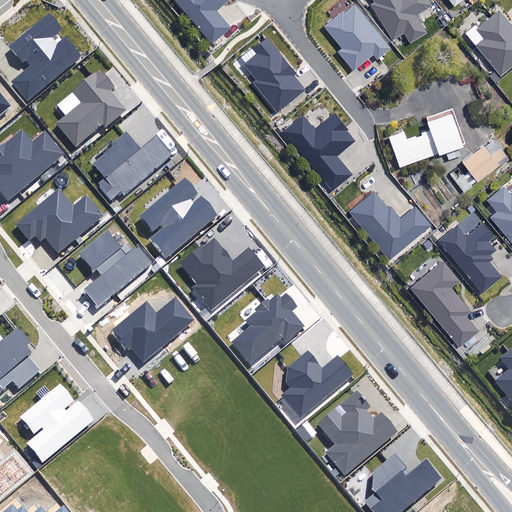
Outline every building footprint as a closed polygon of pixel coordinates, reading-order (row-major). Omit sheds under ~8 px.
[(173,0),(210,45),(231,28),(217,11),(230,0),(173,0)] [(369,4),(391,41),(404,34),(409,43),(427,33),(416,15),(432,6),(428,0),(372,0),(373,2),(369,4)] [(341,16),(328,26),(346,48),(342,51),(353,65),(367,55),(364,52),(371,47),(376,53),(386,45),(356,7),(343,18),(341,16)] [(511,26),(499,11),(478,28),(475,24),(465,33),(502,77),(511,68),(511,26)] [(52,35),(60,29),(49,15),(10,46),(23,63),(26,60),(31,66),(13,81),(29,101),(87,55),(68,31),(57,40),(52,35)] [(251,83),(278,115),(308,90),(296,76),(300,73),(268,35),(252,49),(257,52),(243,64),(255,79),(251,83)] [(55,123),(75,147),(102,124),(106,128),(127,110),(110,90),(114,87),(101,71),(97,74),(95,71),(56,104),(65,115),(55,123)] [(0,114),(11,105),(0,91),(0,114)] [(389,137),(399,167),(438,154),(438,156),(462,147),(449,109),(425,118),(430,133),(407,141),(404,132),(389,137)] [(284,131),(333,191),(354,175),(337,154),(357,138),(335,112),(314,129),(303,116),(284,131)] [(0,190),(8,200),(64,153),(45,130),(33,140),(22,127),(0,145),(0,190)] [(99,183),(111,198),(120,191),(124,193),(172,153),(157,135),(141,148),(126,131),(112,142),(115,146),(95,163),(107,177),(99,183)] [(507,159),(499,149),(490,155),(483,146),(462,161),(476,181),(507,159)] [(183,176),(138,215),(152,232),(160,226),(162,228),(148,240),(166,260),(218,215),(202,197),(196,202),(192,198),(198,193),(183,176)] [(511,178),(486,198),(497,212),(491,217),(511,244),(511,178)] [(47,235),(58,249),(101,215),(86,196),(74,205),(60,187),(14,223),(28,242),(36,236),(40,241),(47,235)] [(390,261),(433,227),(415,205),(400,218),(391,206),(388,209),(374,192),(350,211),(390,261)] [(466,238),(457,227),(439,241),(481,292),(499,277),(485,259),(494,251),(487,241),(491,237),(481,225),(466,238)] [(97,306),(151,263),(139,248),(127,257),(107,232),(79,254),(94,271),(96,268),(101,275),(84,289),(97,306)] [(196,283),(192,286),(212,312),(267,267),(248,244),(233,256),(216,236),(181,265),(196,283)] [(458,282),(442,262),(411,289),(459,346),(477,331),(464,315),(469,311),(450,288),(458,282)] [(235,342),(252,362),(283,336),(286,340),(303,326),(291,312),(298,306),(287,293),(282,297),(279,293),(269,301),(267,298),(254,309),(256,311),(247,319),(253,327),(235,342)] [(132,348),(143,361),(195,319),(176,296),(155,313),(146,301),(111,330),(128,351),(132,348)] [(31,342),(18,326),(0,341),(0,390),(13,379),(19,387),(41,369),(28,354),(30,352),(26,346),(31,342)] [(511,350),(499,361),(509,374),(495,385),(511,406),(511,350)] [(281,395),(300,418),(354,373),(338,355),(322,368),(307,351),(288,367),(285,381),(291,387),(281,395)] [(26,442),(41,461),(92,419),(78,401),(67,411),(63,407),(73,399),(60,384),(20,417),(33,433),(40,427),(42,429),(26,442)] [(345,475),(398,431),(381,410),(372,418),(366,410),(370,406),(357,391),(317,423),(335,444),(325,452),(345,475)] [(364,501),(373,511),(402,511),(443,478),(426,457),(405,475),(402,471),(407,467),(395,453),(374,471),(372,489),(375,492),(364,501)] [(70,511),(64,504),(54,511),(47,511),(41,505),(32,511),(31,511),(24,503),(18,509),(12,502),(0,511),(70,511)]
